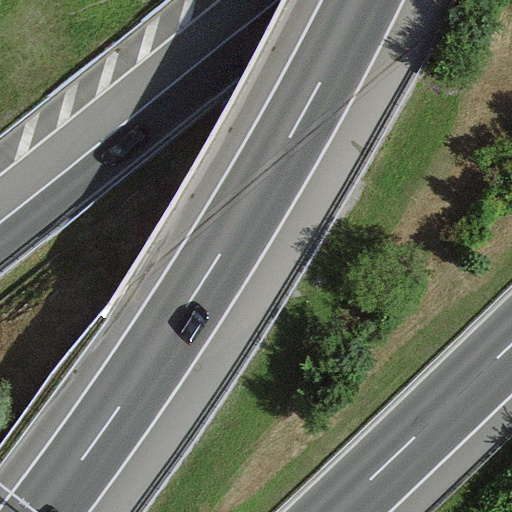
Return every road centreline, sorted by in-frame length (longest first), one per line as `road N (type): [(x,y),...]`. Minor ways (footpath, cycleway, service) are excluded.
road 1 (motorway): [(44,511),(158,353),(272,171),(361,0)]
road 2 (motorway): [(301,0),(0,243)]
road 3 (motorway): [(339,511),(511,346)]
